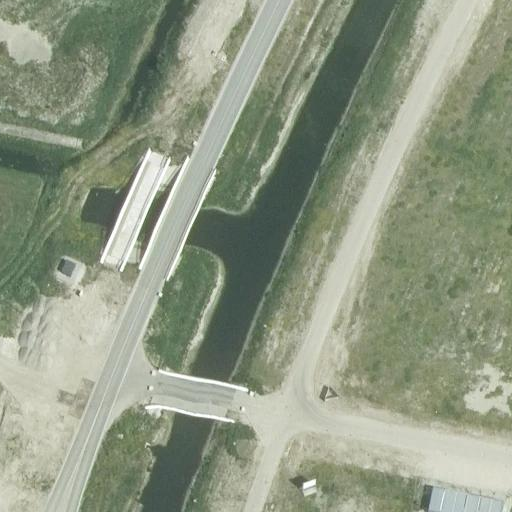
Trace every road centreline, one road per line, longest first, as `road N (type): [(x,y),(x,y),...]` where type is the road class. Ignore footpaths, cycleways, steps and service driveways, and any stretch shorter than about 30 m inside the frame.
road 1 (track): [(258,511),(402,129),(466,0)]
road 2 (tertiary): [(280,0),(152,282)]
road 3 (residential): [(242,405),(511,460)]
road 4 (unclassified): [(111,377),(242,405)]
road 5 (tertiary): [(103,394),(48,511)]
road 6 (tertiary): [(70,511),(103,394)]
